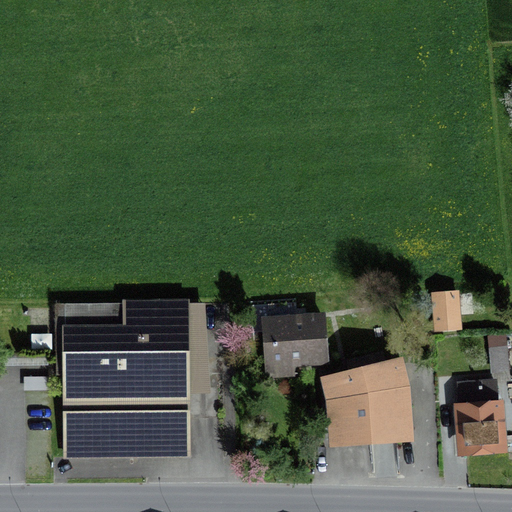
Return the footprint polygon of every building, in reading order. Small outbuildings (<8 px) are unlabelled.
[(463,297),(439,299),(442,335),(466,333),(463,297)] [(129,331),(68,332),(71,462),(197,459),(196,396),(218,395),(216,306),(129,308),(129,331)] [(336,319),(272,323),(275,374),(339,370),(336,319)] [(506,347),(489,350),(492,370),(509,368),(506,347)] [(408,368),(334,387),(341,448),(420,442),(417,391),(408,368)] [(511,414),(511,405),(460,411),(466,463),(511,458),(511,414)]
